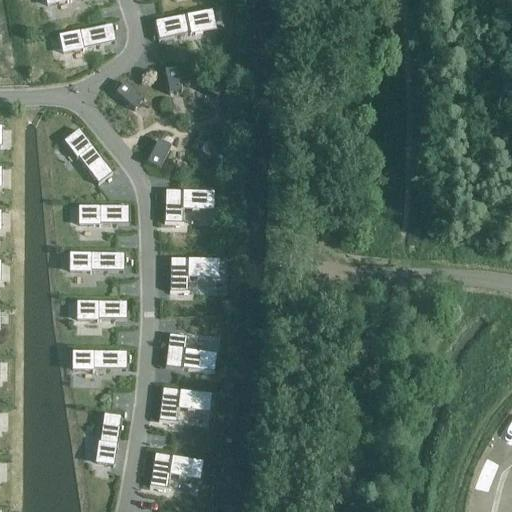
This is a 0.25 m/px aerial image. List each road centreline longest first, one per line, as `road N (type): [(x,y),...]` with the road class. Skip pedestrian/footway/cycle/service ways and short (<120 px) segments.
road 1 (tertiary): [(281,511),(296,396),(310,0)]
road 2 (unknown): [(302,253),(384,249),(404,232),(402,0)]
